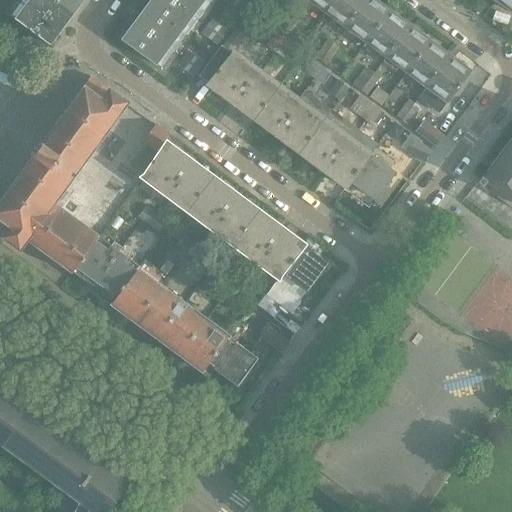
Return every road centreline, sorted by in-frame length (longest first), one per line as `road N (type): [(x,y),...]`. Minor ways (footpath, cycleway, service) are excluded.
road 1 (residential): [(109,0),(86,47),(375,264)]
road 2 (residential): [(218,481),(375,264)]
road 3 (residential): [(375,264),(511,80)]
road 4 (residential): [(149,450),(0,339)]
